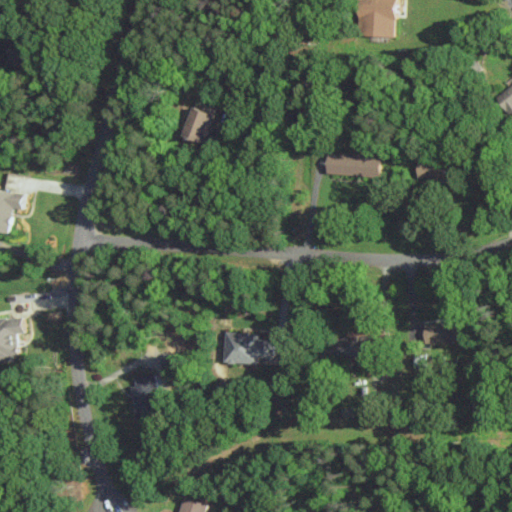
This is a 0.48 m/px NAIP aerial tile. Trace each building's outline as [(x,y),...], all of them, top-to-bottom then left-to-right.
[(359,0),(359,36),(395,36),(395,0),(359,0)] [(32,41),(12,41),(11,67),(31,68),(32,41)] [(511,84),(495,96),(508,115),(511,112),(511,84)] [(184,136),(204,142),(215,106),(196,99),(184,136)] [(378,176),(379,155),(327,153),(326,174),(378,176)] [(453,179),(454,161),(416,159),(416,177),(453,179)] [(0,231),(11,233),(14,208),(23,209),(25,193),(0,189),(0,231)] [(0,318),(0,359),(21,357),(18,334),(26,333),(23,316),(0,318)] [(459,341),(458,322),(423,324),(424,342),(459,341)] [(258,333),(225,331),(224,362),(256,364),(257,357),(272,357),(273,340),(258,339),(258,333)] [(377,354),(374,335),(318,342),(320,360),(377,354)] [(415,369),(429,367),(427,354),(413,356),(415,369)] [(136,420),(158,419),(155,375),(134,376),(136,420)] [(341,407),(342,416),(367,415),(367,407),(341,407)] [(177,511),(203,511),(206,504),(182,498),(177,511)]
